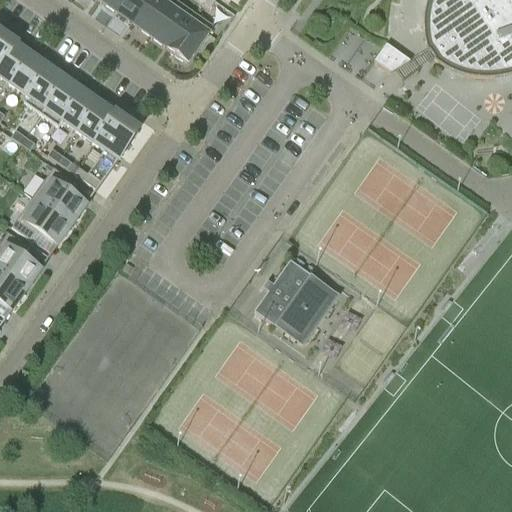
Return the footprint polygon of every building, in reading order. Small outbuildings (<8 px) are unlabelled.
[(99,0),(97,3),(114,16),(125,0),(99,0)] [(125,0),(114,16),(132,28),(152,0),(153,0),(125,0)] [(152,0),(132,28),(150,41),(170,12),(169,12),(153,0),(152,0)] [(192,0),(191,3),(199,9),(205,0),(192,0)] [(214,4),(208,0),(205,0),(199,9),(207,14),(214,4)] [(504,79),(508,78),(511,77),(511,0),(429,0),(429,4),(427,11),(426,16),(426,20),(425,24),(425,27),(425,33),(425,37),(425,42),(426,45),(426,50),(427,54),(429,55),(431,57),(433,60),(433,62),(436,65),(441,67),(447,70),(451,72),(458,74),(464,76),(471,78),(478,79),(485,79),(492,79),(499,79),(504,79)] [(150,41),(167,52),(168,53),(193,17),(175,4),(169,12),(170,12),(150,41)] [(168,53),(167,52),(166,54),(185,67),(212,30),(193,17),(168,53)] [(0,60),(10,46),(0,38),(0,60)] [(28,59),(10,46),(0,60),(0,82),(8,88),(28,59)] [(385,48),(373,65),(389,77),(409,64),(385,48)] [(46,71),(28,59),(8,88),(25,100),(46,71)] [(64,84),(46,71),(25,100),(26,101),(22,107),(39,119),(64,84)] [(61,125),(61,126),(82,97),(64,84),(39,119),(57,131),(61,125)] [(100,109),(82,97),(61,126),(79,138),(100,109)] [(118,122),(100,109),(79,138),(97,151),(118,122)] [(137,136),(118,122),(97,151),(104,155),(87,179),(78,172),(73,179),(94,194),(132,141),(133,141),(137,136)] [(9,142),(19,148),(23,142),(14,135),(9,142)] [(33,148),(23,142),(19,148),(28,155),(33,148)] [(46,160),(58,168),(63,162),(51,153),(46,160)] [(70,167),(63,162),(58,168),(65,174),(70,167)] [(52,172),(31,202),(70,229),(72,227),(73,227),(77,221),(76,220),(84,210),(83,209),(82,209),(65,197),(73,187),(52,172)] [(68,232),(70,229),(31,202),(10,232),(31,247),(38,236),(55,248),(56,249),(64,238),(65,239),(69,233),(68,232)] [(6,237),(0,245),(0,277),(24,294),(26,291),(27,292),(31,286),(31,285),(38,274),(37,274),(20,262),(27,252),(6,237)] [(301,340),(328,302),(307,286),(311,280),(289,265),(272,289),(273,290),(271,293),(269,296),(267,295),(253,316),(275,331),(279,326),(301,340)] [(22,297),(24,294),(0,277),(0,306),(10,313),(9,313),(10,314),(18,303),(19,304),(23,297),(22,297)]
